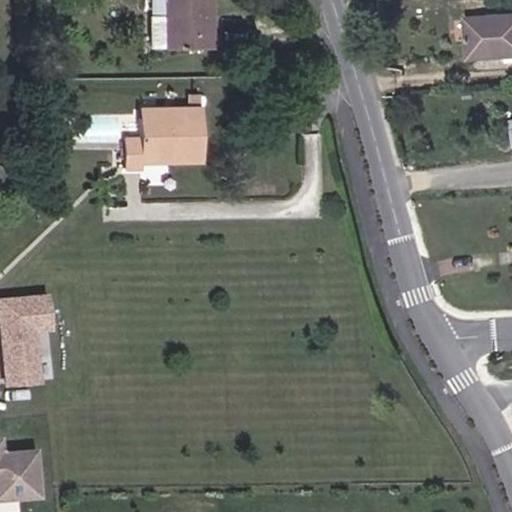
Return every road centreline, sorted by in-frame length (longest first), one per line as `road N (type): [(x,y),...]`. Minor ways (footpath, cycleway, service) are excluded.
road 1 (tertiary): [(337,0),(419,282),(447,339)]
road 2 (tertiary): [(447,339),(511,451)]
